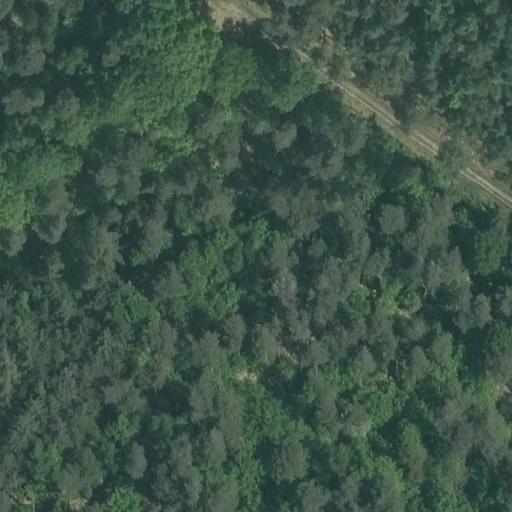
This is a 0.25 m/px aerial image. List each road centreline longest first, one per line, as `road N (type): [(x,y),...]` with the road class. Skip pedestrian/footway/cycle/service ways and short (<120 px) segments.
road 1 (track): [(242,0),(511,194)]
road 2 (track): [(0,160),(89,111),(233,0)]
